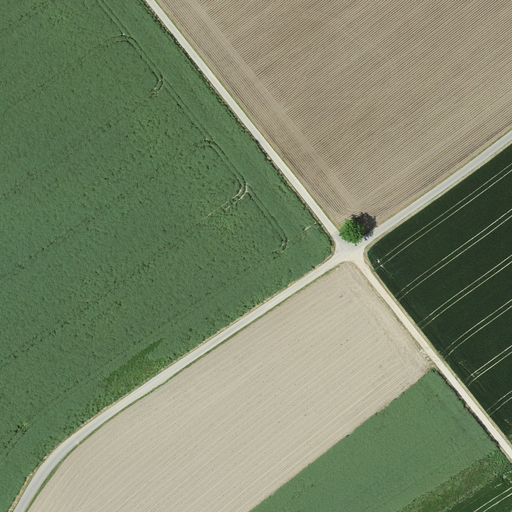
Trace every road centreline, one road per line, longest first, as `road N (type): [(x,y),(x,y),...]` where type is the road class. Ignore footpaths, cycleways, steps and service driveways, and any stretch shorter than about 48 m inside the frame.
road 1 (unclassified): [(511,134),(96,422),(45,469),(18,511)]
road 2 (track): [(350,251),(149,0)]
road 3 (track): [(350,251),(511,454)]
